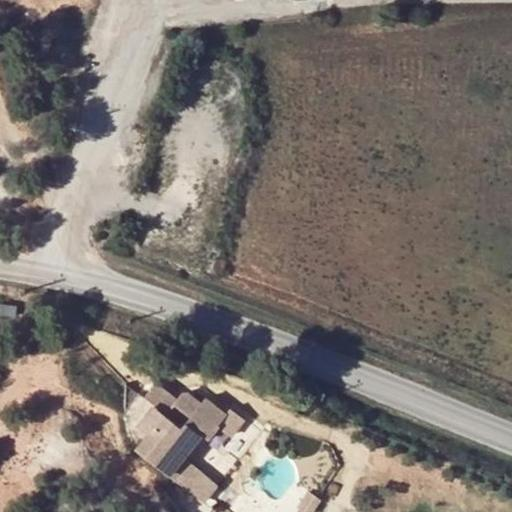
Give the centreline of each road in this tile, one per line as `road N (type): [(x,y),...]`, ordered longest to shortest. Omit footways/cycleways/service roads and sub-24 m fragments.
road 1 (tertiary): [(58,266),(194,310),(511,440)]
road 2 (unclassified): [(58,266),(133,0)]
